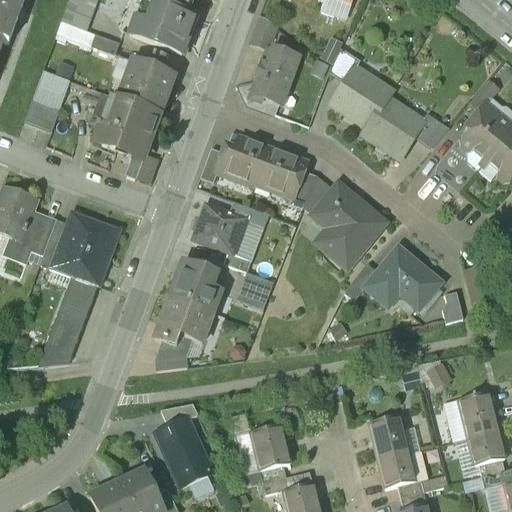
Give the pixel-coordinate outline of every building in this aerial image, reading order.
[(24,0),(0,0),(0,45),(1,46),(7,48),(24,0)] [(148,0),(147,3),(149,4),(185,16),(190,0),(148,0)] [(353,0),(325,0),(350,10),(353,0)] [(60,27),(84,35),(93,11),(69,2),(60,27)] [(185,16),(149,4),(135,41),(181,57),(195,20),(185,16)] [(259,21),(249,48),(267,55),(276,32),(259,21)] [(114,60),(118,47),(95,39),(91,51),(114,60)] [(296,62),(272,53),(267,68),(260,66),(253,85),(258,87),(254,100),(279,109),(296,62)] [(328,78),(343,88),(353,72),(355,74),(359,66),(339,54),(328,78)] [(172,80),(138,67),(133,82),(127,80),(119,103),(158,117),(172,80)] [(355,74),(353,72),(343,88),(329,109),(365,133),(366,133),(385,103),(386,103),(390,97),(355,74)] [(43,76),(23,127),(50,136),(69,86),(43,76)] [(119,103),(114,101),(105,128),(101,126),(94,145),(131,159),(142,163),(158,117),(119,103)] [(386,103),(385,103),(366,133),(365,133),(361,139),(399,164),(412,142),(422,127),(421,126),(386,103)] [(509,136),(495,125),(499,120),(484,109),(464,133),(468,136),(460,146),(461,152),(466,156),(471,155),(484,166),(509,136)] [(431,154),(448,133),(425,119),(421,126),(422,127),(412,142),(431,154)] [(511,138),(509,136),(484,166),(497,176),(498,182),(502,186),(508,186),(511,181),(511,138)] [(268,154),(239,143),(235,155),(224,151),(222,157),(215,177),(216,177),(240,186),(242,182),(254,186),(253,191),(254,192),(255,189),(268,154)] [(215,177),(222,157),(209,153),(199,182),(212,188),(216,177),(215,177)] [(305,168),(268,154),(255,189),(257,190),(259,185),(270,189),(268,194),(290,202),(292,202),(302,176),(305,168)] [(142,163),(131,159),(124,179),(135,183),(142,163)] [(314,181),(302,176),(292,202),(290,202),(288,209),(301,214),(302,212),(314,181)] [(314,181),(302,212),(311,219),(331,195),(314,181)] [(384,228),(336,189),(331,195),(311,219),(310,220),(334,240),(321,254),(345,274),(384,228)] [(36,205),(1,192),(0,195),(0,236),(13,242),(7,259),(27,266),(30,257),(42,224),(31,220),(36,205)] [(244,224),(204,209),(199,224),(197,223),(193,234),(195,235),(192,245),(227,258),(231,259),(244,224)] [(118,235),(71,218),(67,230),(53,269),(54,270),(73,276),(61,309),(86,319),(97,289),(98,289),(118,235)] [(42,261),(55,226),(56,225),(55,224),(53,228),(42,224),(30,257),(42,261)] [(53,269),(67,230),(55,226),(42,261),(42,262),(39,271),(52,276),(54,270),(53,269)] [(440,287),(397,251),(376,277),(362,293),(379,306),(390,293),(417,315),(440,287)] [(223,269),(246,277),(250,266),(231,259),(227,258),(223,269)] [(215,279),(181,266),(168,303),(211,318),(212,317),(208,315),(215,297),(218,299),(219,297),(210,293),(215,279)] [(362,293),(376,277),(366,269),(347,292),(343,300),(352,306),(362,293)] [(487,271),(465,277),(474,311),(497,305),(487,271)] [(273,287),(246,277),(236,305),(262,314),(273,287)] [(211,318),(168,303),(159,327),(162,328),(157,342),(154,341),(153,344),(161,346),(175,352),(179,340),(191,345),(200,348),(201,346),(196,344),(206,318),(211,320),(211,318)] [(86,319),(61,309),(39,371),(69,367),(86,319)] [(175,352),(161,346),(154,366),(155,376),(186,372),(185,362),(191,345),(179,340),(175,352)] [(432,389),(449,385),(445,364),(428,367),(432,389)] [(460,417),(490,410),(487,397),(457,406),(460,417)] [(490,410),(460,417),(467,444),(497,437),(490,410)] [(371,439),(401,432),(398,420),(368,427),(371,439)] [(211,479),(186,424),(155,439),(180,493),(211,479)] [(279,430),(249,437),(259,476),(282,471),(289,469),(279,430)] [(401,432),(371,439),(378,466),(407,459),(401,432)] [(497,437),(467,444),(474,472),(478,471),(501,465),(503,464),(497,437)] [(407,459),(378,466),(384,494),(396,491),(414,486),(407,459)] [(501,465),(478,471),(481,483),(504,477),(501,465)] [(262,488),(285,482),(282,471),(259,476),(262,488)] [(503,490),(511,487),(511,474),(504,477),(481,483),(484,495),(503,490)] [(143,476),(116,489),(127,511),(160,511),(154,500),(143,476)] [(282,495),(288,494),(285,482),(262,488),(265,500),(282,495)] [(399,503),(423,497),(420,485),(414,486),(396,491),(399,503)] [(288,494),(282,495),(286,511),(317,511),(312,488),(288,494)] [(127,511),(116,489),(89,501),(94,511),(127,511)] [(154,500),(160,511),(174,511),(167,494),(154,500)] [(399,503),(401,511),(410,511),(425,508),(423,497),(399,503)]
